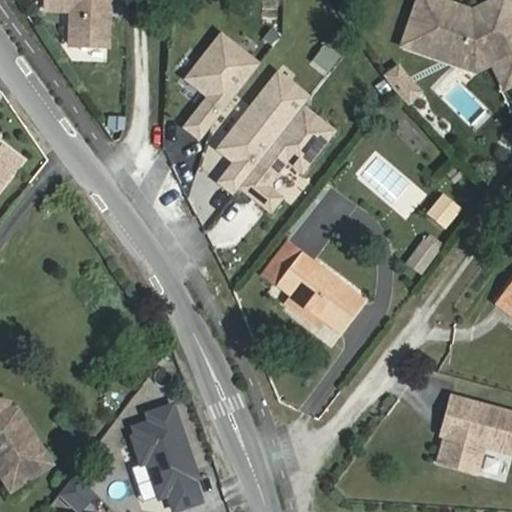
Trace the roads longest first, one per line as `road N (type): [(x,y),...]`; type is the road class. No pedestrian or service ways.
road 1 (tertiary): [(265,511),(236,420),(191,330),(0,50)]
road 2 (unknown): [(285,481),(429,314)]
road 3 (track): [(93,186),(133,142),(145,107),(145,0)]
